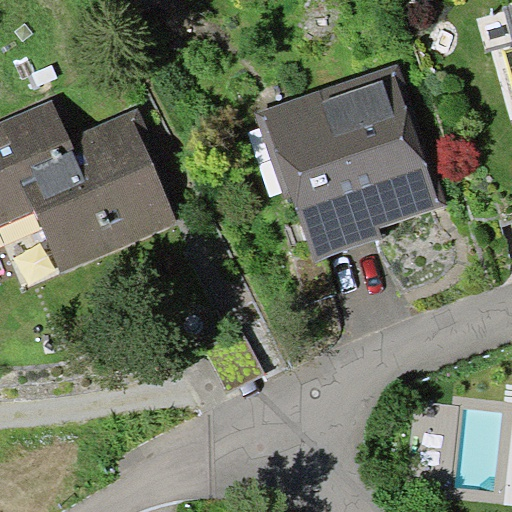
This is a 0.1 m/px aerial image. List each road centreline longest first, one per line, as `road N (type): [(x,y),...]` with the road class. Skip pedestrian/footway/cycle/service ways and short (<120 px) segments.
road 1 (residential): [(272,422),(511,319)]
road 2 (residential): [(272,422),(101,511)]
road 3 (residential): [(356,511),(272,422)]
